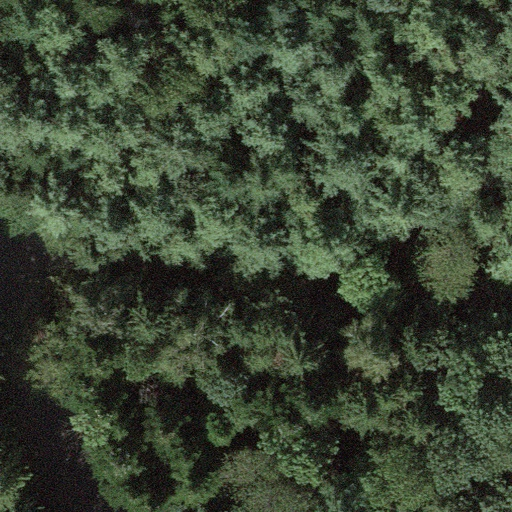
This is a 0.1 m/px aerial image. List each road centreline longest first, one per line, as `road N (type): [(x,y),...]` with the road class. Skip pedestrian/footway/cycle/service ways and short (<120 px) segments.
road 1 (track): [(511,291),(0,229)]
road 2 (unclassified): [(144,511),(0,242)]
